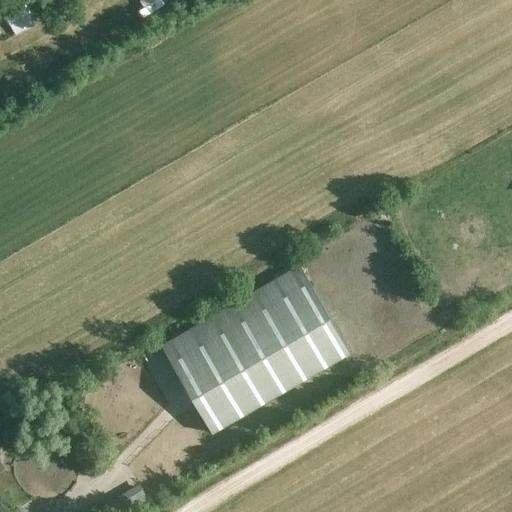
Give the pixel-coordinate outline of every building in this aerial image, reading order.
[(29,0),(26,0),(5,8),(12,24),(35,15),(29,0)] [(386,264),(400,264),(400,246),(387,245),(386,264)] [(342,254),(321,264),(326,276),(348,266),(342,254)] [(299,265),(161,346),(212,433),(350,353),(299,265)] [(404,266),(369,283),(378,301),(413,283),(404,266)]
